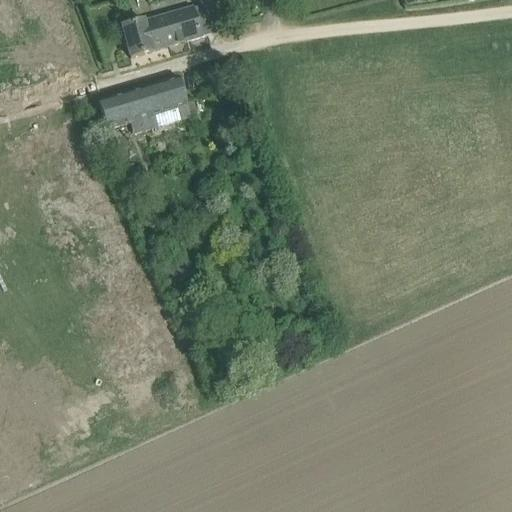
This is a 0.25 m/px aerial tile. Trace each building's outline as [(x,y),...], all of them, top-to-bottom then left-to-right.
[(68,48),(57,22),(68,17),(61,0),(47,0),(51,8),(28,17),(28,18),(29,18),(45,57),(44,57),(44,58),(50,55),(52,58),(63,54),(62,51),(68,48)] [(211,36),(202,6),(121,28),(130,60),(152,54),(152,53),(211,36)] [(45,57),(29,18),(28,18),(7,27),(4,18),(0,19),(0,43),(1,45),(12,40),(23,66),(44,57),(45,57)] [(108,134),(130,127),(132,135),(190,119),(179,80),(99,103),(108,134)] [(42,187),(74,171),(65,151),(40,163),(25,131),(26,131),(25,130),(0,141),(0,159),(2,159),(13,183),(14,185),(36,174),(42,187)] [(82,248),(67,217),(91,205),(81,185),(49,201),(55,214),(33,224),(33,225),(34,225),(52,263),(52,264),(83,249),(82,248)] [(174,232),(145,244),(153,264),(182,252),(174,232)] [(185,255),(153,271),(165,296),(197,280),(185,255)] [(100,287),(125,275),(115,256),(83,271),(89,284),(67,294),(67,296),(68,295),(79,320),(77,321),(82,332),(85,331),(86,333),(85,333),(86,334),(117,320),(116,318),(116,319),(100,287)] [(0,291),(0,314),(9,310),(0,291)] [(0,314),(0,336),(18,328),(9,310),(0,314)] [(173,341),(163,321),(131,337),(137,349),(103,366),(103,365),(102,366),(108,380),(106,381),(112,392),(114,391),(117,397),(118,396),(117,396),(157,377),(158,377),(147,353),(173,341)] [(0,336),(0,359),(27,347),(18,328),(0,336)] [(0,359),(0,376),(2,381),(36,365),(27,347),(0,359)] [(2,381),(11,401),(45,384),(36,365),(2,381)]
